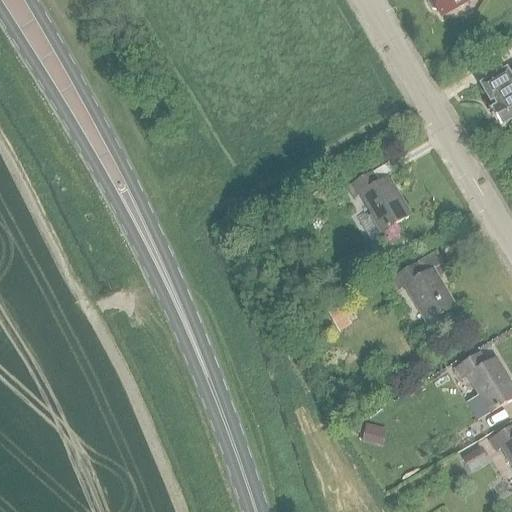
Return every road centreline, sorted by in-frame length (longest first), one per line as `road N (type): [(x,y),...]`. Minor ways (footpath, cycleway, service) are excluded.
road 1 (primary): [(255,511),(198,358),(124,195),(14,0)]
road 2 (tertiary): [(511,246),(365,0)]
